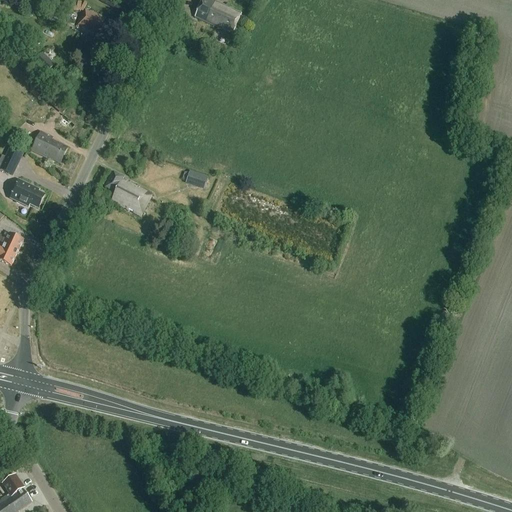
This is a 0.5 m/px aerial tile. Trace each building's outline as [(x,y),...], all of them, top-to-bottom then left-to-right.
[(231,35),(240,16),(241,16),(207,0),(202,0),(194,18),(231,35)] [(105,18),(90,11),(89,12),(85,10),(76,27),(96,36),(105,18)] [(108,62),(114,49),(86,36),(79,51),(95,59),(96,56),(108,62)] [(43,53),(34,63),(46,75),(55,66),(43,53)] [(56,94),(48,103),(62,115),(70,105),(56,94)] [(61,163),(68,148),(51,141),(52,139),(40,133),(32,152),(49,161),(50,158),(61,163)] [(23,154),(10,147),(0,167),(0,170),(12,176),(23,154)] [(186,181),(185,183),(204,190),(208,178),(189,172),(189,174),(184,172),(182,180),(186,181)] [(152,196),(147,194),(122,181),(123,179),(113,173),(104,189),(114,194),(110,203),(140,218),(152,196)] [(45,197),(39,194),(40,192),(20,182),(11,200),(29,208),(30,206),(39,211),(45,197)] [(0,246),(17,255),(23,242),(9,235),(7,239),(0,235),(0,246)] [(0,262),(11,268),(14,269),(18,260),(15,259),(17,255),(0,246),(0,262)] [(0,511),(16,511),(32,502),(23,489),(25,488),(15,475),(2,484),(9,494),(5,497),(1,492),(0,492),(0,499),(1,500),(0,500),(0,511)]
